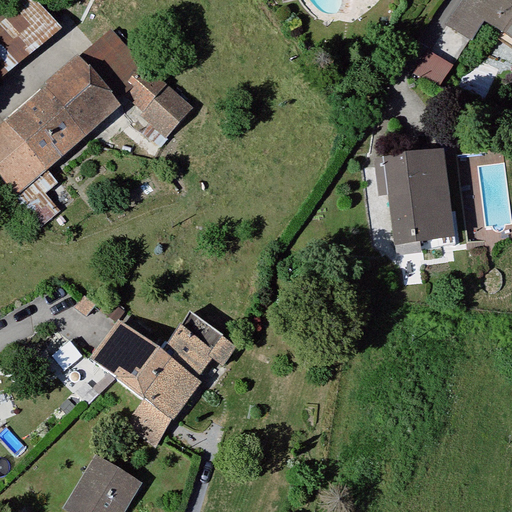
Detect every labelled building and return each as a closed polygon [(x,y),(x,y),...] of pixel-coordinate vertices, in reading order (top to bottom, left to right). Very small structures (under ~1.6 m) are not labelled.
[(19,0),(0,14),(0,47),(16,69),(68,31),(44,0),(19,0)] [(511,0),(471,0),(455,25),(483,43),(491,31),(511,45),(511,0)] [(117,17),(0,124),(0,173),(21,196),(130,96),(170,139),(203,109),(117,17)] [(430,48),(418,71),(445,86),(458,63),(430,48)] [(449,154),(387,164),(400,246),(461,237),(449,154)] [(244,350),(196,318),(171,355),(120,322),(94,362),(146,397),(180,418),(216,363),(230,372),(244,350)] [(180,418),(146,397),(128,425),(161,447),(180,418)] [(129,511),(147,484),(102,456),(67,511),(129,511)]
